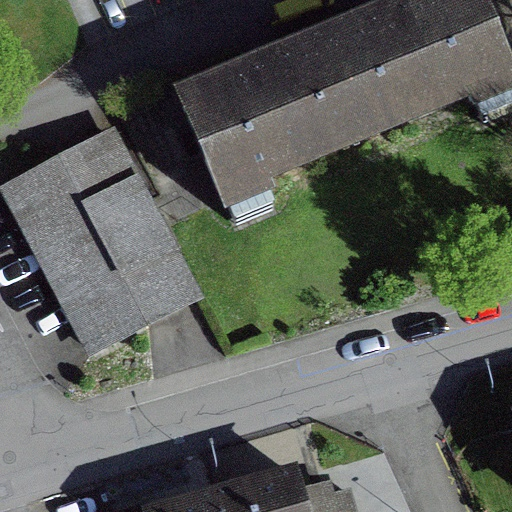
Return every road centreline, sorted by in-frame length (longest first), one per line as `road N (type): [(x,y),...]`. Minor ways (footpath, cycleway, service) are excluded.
road 1 (residential): [(372,361),(35,463)]
road 2 (residential): [(439,511),(372,361)]
road 3 (residential): [(511,324),(372,361)]
